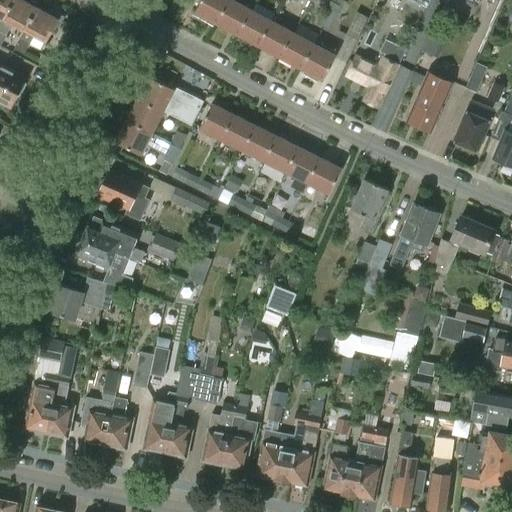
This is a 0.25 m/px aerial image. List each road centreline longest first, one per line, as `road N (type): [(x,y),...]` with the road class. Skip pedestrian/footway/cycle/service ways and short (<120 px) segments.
road 1 (residential): [(511,205),(127,20)]
road 2 (residential): [(0,284),(62,134),(127,20)]
road 3 (residential): [(230,511),(0,462)]
